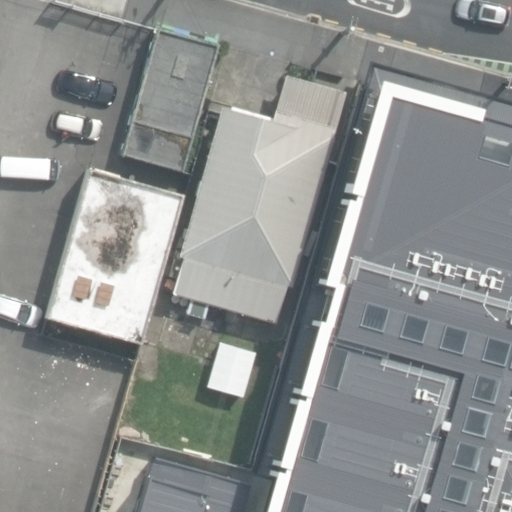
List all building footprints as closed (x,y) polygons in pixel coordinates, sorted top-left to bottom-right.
[(222,42),(163,25),(126,151),(185,168),(222,42)] [(146,447),(127,511),(511,511),(511,118),(375,77),(260,479),(146,447)] [(340,98),(282,81),(274,109),(224,94),(167,282),(274,315),(340,98)] [(187,193),(99,169),(59,319),(146,342),(187,193)] [(220,329),(161,313),(151,352),(210,368),(220,329)]
